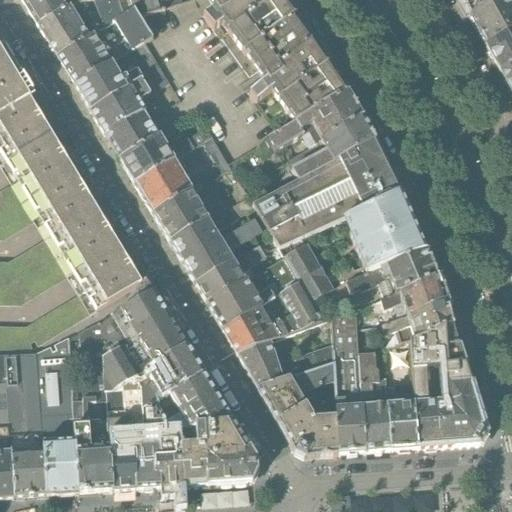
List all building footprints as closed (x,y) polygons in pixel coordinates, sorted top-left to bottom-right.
[(38,29),(80,3),(79,0),(19,0),(32,19),(38,29)] [(105,32),(113,26),(105,0),(79,0),(80,3),(81,7),(89,17),(97,13),(105,32)] [(117,0),(105,0),(113,26),(124,19),(117,0)] [(138,22),(159,15),(154,0),(130,0),(134,13),(138,22)] [(154,0),(159,15),(165,13),(183,7),(180,0),(172,0),(169,1),(168,0),(154,0)] [(295,21),(279,0),(205,0),(206,1),(205,2),(212,11),(202,17),(214,35),(219,42),(221,41),(249,80),(257,74),(266,85),(249,97),(256,107),(271,97),(276,106),(278,105),(294,129),(347,97),(333,73),(317,49),(300,25),(299,26),(295,21)] [(455,0),(469,21),(506,0),(455,0)] [(506,0),(469,21),(484,49),(511,33),(511,8),(507,0),(506,0)] [(56,59),(94,38),(100,34),(89,17),(81,7),(69,11),(38,29),(56,59)] [(130,55),(136,51),(145,46),(152,42),(138,22),(134,13),(124,19),(113,26),(124,44),(130,55)] [(511,33),(484,49),(500,77),(511,70),(511,33)] [(112,66),(120,61),(113,51),(105,55),(94,38),(56,59),(74,89),(112,66)] [(153,80),(162,75),(145,46),(136,51),(153,80)] [(60,229),(72,249),(84,269),(96,288),(96,289),(108,308),(115,303),(146,285),(134,265),(122,245),(110,226),(98,206),(86,186),(74,167),(62,147),(50,127),(39,108),(27,88),(16,70),(3,49),(0,50),(0,128),(1,130),(13,150),(25,170),(37,190),(49,209),(60,229)] [(90,115),(141,84),(144,82),(138,72),(128,77),(126,80),(126,83),(127,84),(124,86),(112,66),(74,89),(90,115)] [(511,70),(500,77),(511,99),(511,70)] [(170,87),(162,75),(153,80),(161,92),(170,87)] [(106,140),(145,116),(147,115),(139,105),(150,98),(141,84),(90,115),(106,140)] [(311,130),(314,135),(355,111),(347,97),(294,129),(268,144),(276,157),(304,141),(300,136),(311,130)] [(314,135),(320,147),(362,123),(355,111),(314,135)] [(145,116),(106,140),(120,163),(160,139),(145,116)] [(291,173),(298,186),(374,143),(362,123),(320,147),(324,155),(291,173)] [(175,164),(212,142),(206,132),(174,150),(173,154),(174,156),(171,158),(160,139),(120,163),(135,188),(175,164)] [(279,254),(400,195),(374,143),(298,186),(252,210),(279,254)] [(153,218),(192,194),(175,164),(135,188),(153,218)] [(170,247),(210,223),(204,214),(206,212),(202,206),(200,207),(194,199),(202,195),(199,191),(192,194),(153,218),(170,247)] [(345,289),(425,256),(400,197),(400,196),(400,195),(279,254),(284,264),(312,307),(333,295),(345,289)] [(170,247),(183,267),(221,244),(216,237),(237,224),(229,211),(210,223),(170,247)] [(254,225),(221,244),(183,267),(196,289),(233,265),(229,257),(262,239),(254,225)] [(208,309),(247,286),(256,280),(251,272),(266,262),(260,250),(233,265),(196,289),(208,309)] [(382,302),(436,284),(430,266),(429,266),(425,256),(345,289),(350,299),(360,295),(362,297),(379,290),(382,302)] [(238,360),(272,348),(279,344),(323,327),(312,307),(284,264),(262,277),(276,301),(222,333),(226,339),(228,338),(235,351),(234,352),(238,360)] [(208,309),(222,333),(276,301),(262,277),(256,280),(247,286),(208,309)] [(397,324),(443,306),(438,291),(440,291),(437,283),(436,284),(382,302),(372,308),(374,315),(380,317),(394,312),(397,324)] [(99,327),(102,363),(169,323),(169,321),(167,322),(158,307),(159,306),(153,296),(112,321),(99,327)] [(443,306),(397,324),(381,330),(382,341),(396,336),(399,349),(409,346),(414,345),(452,330),(452,329),(451,330),(443,306)] [(337,460),(365,458),(359,359),(355,315),(331,324),(332,347),(333,368),(333,386),(334,423),(337,460)] [(113,398),(122,391),(187,352),(169,323),(102,363),(104,399),(113,398)] [(110,496),(111,496),(104,399),(102,363),(99,327),(68,342),(69,351),(80,350),(83,404),(72,405),(78,499),(80,498),(110,495),(110,496)] [(409,346),(412,381),(444,381),(452,381),(459,451),(461,451),(467,450),(467,451),(470,451),(470,450),(476,450),(478,450),(479,450),(479,449),(486,439),(485,439),(485,438),(486,438),(485,435),(467,380),(452,330),(414,345),(409,346)] [(57,500),(78,499),(72,405),(69,351),(68,342),(36,358),(42,442),(46,500),(56,499),(57,500)] [(257,392),(333,368),(332,347),(278,367),(272,348),(238,360),(257,392)] [(140,394),(142,415),(203,379),(187,352),(122,391),(123,395),(140,394)] [(46,500),(42,442),(36,358),(5,360),(11,444),(11,456),(14,503),(26,502),(26,500),(34,499),(35,501),(36,501),(46,500)] [(385,456),(391,456),(386,397),(386,383),(379,383),(378,374),(376,374),(375,358),(359,359),(365,458),(385,456)] [(0,503),(14,503),(11,456),(11,444),(5,360),(0,359),(0,503)] [(337,460),(334,423),(313,424),(299,398),(333,386),(333,368),(257,392),(256,392),(272,419),(273,418),(277,424),(276,425),(285,440),(290,449),(293,456),(306,463),(314,462),(316,462),(337,460)] [(204,431),(232,427),(203,379),(142,415),(143,435),(156,434),(180,432),(180,429),(204,426),(204,431)] [(453,451),(459,451),(452,381),(444,381),(412,381),(411,381),(411,391),(417,454),(427,454),(427,453),(433,453),(436,453),(442,452),(442,453),(445,452),(451,452),(453,452),(453,451)] [(409,454),(417,454),(411,391),(395,391),(395,397),(386,397),(391,456),(401,455),(409,455),(409,454)] [(136,495),(160,493),(156,434),(143,435),(142,415),(140,394),(123,395),(123,406),(125,406),(127,422),(131,495),(136,494),(136,495)] [(111,496),(131,495),(127,422),(114,423),(113,398),(104,399),(111,496)] [(180,429),(180,432),(184,491),(208,490),(208,489),(216,489),(221,489),(231,488),(236,488),(245,487),(251,487),(256,476),(256,473),(255,473),(255,467),(256,467),(255,464),(254,462),(253,462),(250,457),(251,457),(249,454),(232,427),(204,431),(204,426),(180,429)] [(160,493),(184,491),(180,432),(156,434),(160,493)]
